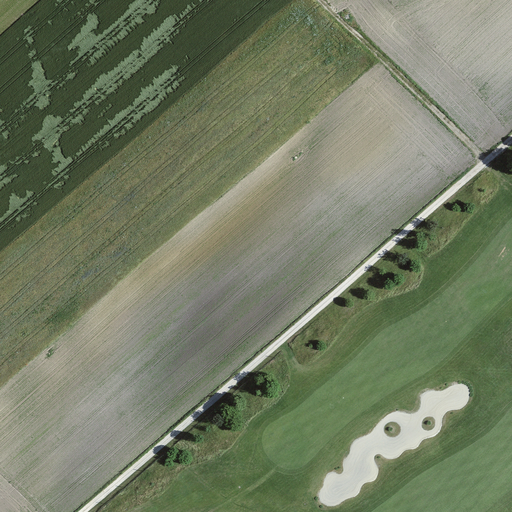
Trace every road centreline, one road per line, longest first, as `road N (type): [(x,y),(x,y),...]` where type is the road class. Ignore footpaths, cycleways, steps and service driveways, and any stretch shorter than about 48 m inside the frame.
road 1 (track): [(86,511),(511,138)]
road 2 (track): [(321,0),(486,161)]
